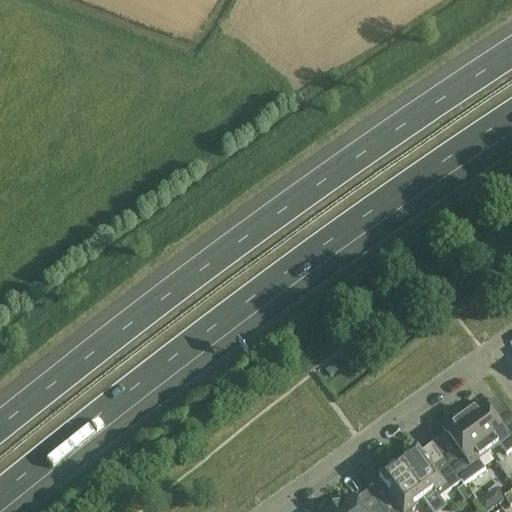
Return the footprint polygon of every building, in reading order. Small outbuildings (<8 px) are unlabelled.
[(464,418),(490,454),(501,446),(507,456),(511,453),(511,415),(511,414),(498,424),(484,404),(464,418)] [(490,454),(464,418),(445,431),(459,451),(446,461),(462,483),(462,484),(464,487),(486,471),(480,461),(490,454)] [(418,450),(398,464),(423,499),(435,491),(440,499),(462,484),(462,483),(446,461),(443,457),(430,466),(418,450)] [(378,505),(379,506),(383,511),(416,511),(413,506),(423,499),(398,464),(379,478),(388,492),(387,496),(388,498),(378,505)] [(472,498),(464,487),(457,491),(465,503),(472,498)] [(383,511),(379,506),(370,511),(363,511),(352,497),(342,505),(341,504),(332,510),(333,511),(383,511)]
